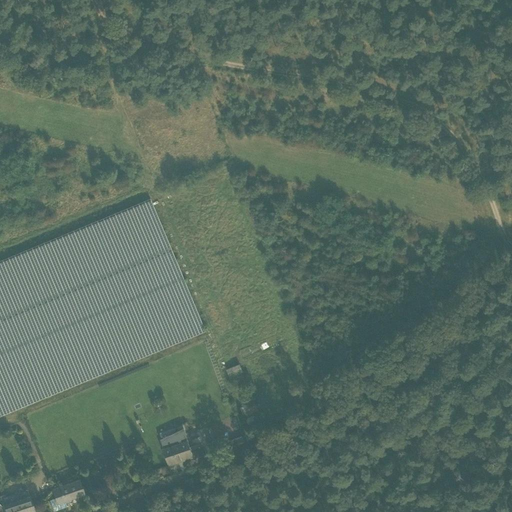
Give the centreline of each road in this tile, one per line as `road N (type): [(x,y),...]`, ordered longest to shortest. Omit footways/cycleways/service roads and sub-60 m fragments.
road 1 (track): [(372,511),(438,361),(458,342),(498,241),(479,174),(451,133),(407,102),(197,57),(111,26),(91,0)]
road 2 (unclassified): [(511,347),(458,342),(388,361),(262,444),(98,511)]
